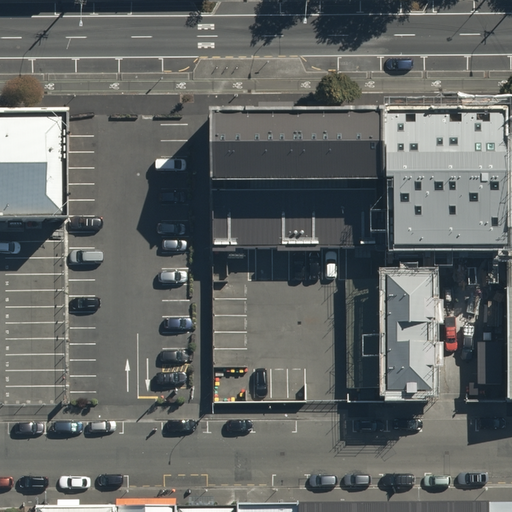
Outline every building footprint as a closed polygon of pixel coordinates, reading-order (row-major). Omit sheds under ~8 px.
[(508,185),(505,113),(382,115),(384,251),(426,250),(509,250),(508,185)] [(67,115),(0,114),(0,222),(67,223),(67,115)] [(382,115),(213,117),(213,249),(346,250),(384,251),(382,115)] [(427,280),(347,281),(348,387),(428,387),(427,280)] [(511,511),(511,499),(300,501),(299,511),(511,511)] [(238,502),(238,504),(238,511),(298,511),(298,501),(238,502)]
